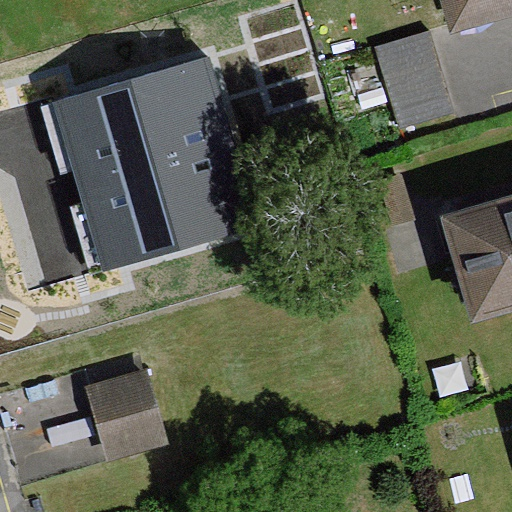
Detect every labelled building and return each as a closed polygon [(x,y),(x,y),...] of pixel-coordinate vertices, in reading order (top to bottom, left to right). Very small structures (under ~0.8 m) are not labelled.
[(511,0),(444,0),(452,26),(511,7),(511,0)] [(449,110),(428,33),(381,46),(402,123),(449,110)] [(255,229),(205,59),(52,104),(102,273),(255,229)] [(511,193),(442,214),(470,315),(511,302),(511,193)] [(145,368),(88,383),(109,462),(166,447),(145,368)]
